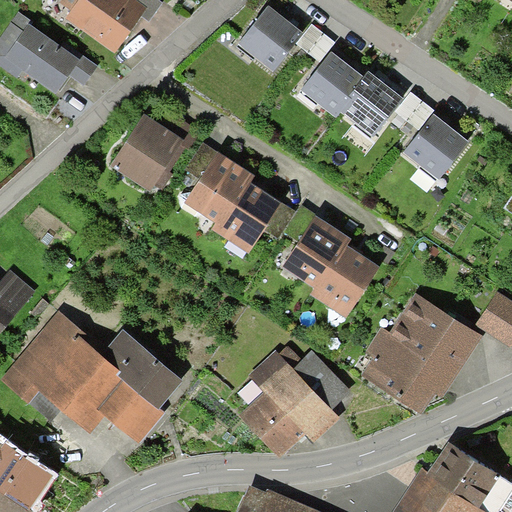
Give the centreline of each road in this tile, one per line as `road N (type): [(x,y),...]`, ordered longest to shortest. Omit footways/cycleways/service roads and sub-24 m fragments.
road 1 (secondary): [(103,511),(186,474),(308,466),(372,451),(511,391)]
road 2 (residential): [(0,207),(231,0)]
road 3 (residential): [(319,0),(511,126)]
